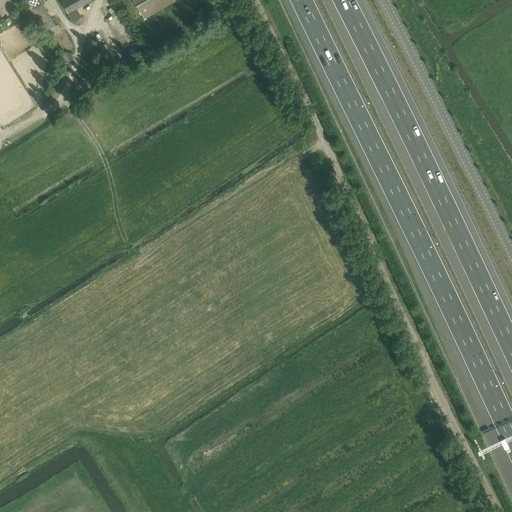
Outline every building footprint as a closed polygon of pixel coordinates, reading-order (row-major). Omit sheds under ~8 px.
[(31,10),(44,1),(43,0),(26,0),(25,1),(31,10)] [(61,0),(68,13),(91,0),(61,0)] [(175,0),(133,0),(145,20),(176,2),(175,0)] [(40,26),(52,19),(44,3),(31,10),(40,26)] [(9,17),(3,22),(7,27),(13,23),(9,17)] [(61,56),(61,57),(61,59),(62,60),(63,61),(64,62),(65,63),(66,63),(68,63),(69,63),(71,62),(72,60),(72,59),(72,57),(72,56),(71,54),(70,53),(69,52),(67,52),(66,52),(64,52),(63,53),(62,54),(61,56)]
